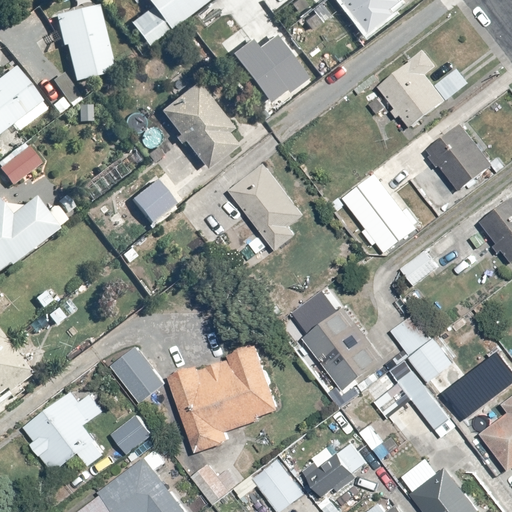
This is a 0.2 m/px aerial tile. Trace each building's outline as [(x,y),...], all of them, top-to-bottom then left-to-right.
[(144,44),(166,29),(204,0),(144,0),(149,7),(128,22),(144,44)] [(391,0),(335,0),(362,33),(388,13),(383,7),(391,0)] [(113,73),(97,4),(54,14),(70,83),(113,73)] [(436,65),(424,50),(376,87),(409,129),(468,83),(457,69),(433,87),(423,75),(436,65)] [(0,133),(40,102),(13,67),(0,77),(0,133)] [(185,149),(172,159),(188,181),(242,140),(196,80),(156,110),(185,149)] [(425,152),(432,162),(409,180),(439,218),(462,200),(458,194),(493,166),(460,124),(425,152)] [(40,164),(27,147),(0,167),(0,170),(12,186),(40,164)] [(304,216),(264,164),(228,192),(275,252),(294,237),(287,229),(304,216)] [(342,199),(365,229),(361,232),(372,246),(376,244),(383,254),(416,230),(389,193),(375,175),(342,199)] [(176,207),(154,176),(126,197),(149,227),(176,207)] [(56,229),(32,197),(9,214),(0,202),(0,270),(13,261),(56,229)] [(511,200),(497,212),(511,231),(511,200)] [(440,267),(427,250),(401,269),(415,287),(440,267)] [(383,359),(343,307),(301,339),(341,391),(383,359)] [(408,324),(393,334),(408,355),(423,344),(408,324)] [(0,392),(30,371),(0,330),(0,392)] [(169,382),(141,345),(116,364),(143,401),(169,382)] [(232,441),(228,431),(281,411),(255,345),(169,378),(198,454),(232,441)] [(471,385),(446,352),(433,362),(437,368),(425,377),(445,404),(471,385)] [(456,426),(409,366),(383,386),(399,407),(410,399),(441,438),(456,426)] [(79,403),(71,392),(24,428),(34,441),(30,445),(52,474),(80,453),(90,466),(107,453),(85,424),(104,410),(92,394),(79,403)] [(511,397),(505,403),(511,411),(479,434),(506,473),(511,468),(511,397)] [(153,434),(138,415),(113,435),(127,454),(153,434)] [(372,421),(359,430),(374,450),(387,441),(372,421)] [(302,479),(320,500),(316,504),(322,511),(341,511),(342,511),(328,494),(367,462),(350,440),(302,479)] [(187,511),(155,470),(167,461),(158,448),(75,511),(187,511)] [(244,481),(223,452),(193,475),(214,503),(244,481)] [(280,511),(304,496),(279,460),(253,478),(277,511),(280,511)] [(433,477),(421,462),(405,474),(416,489),(410,494),(423,511),(477,511),(444,469),(433,477)] [(404,511),(400,505),(390,511),(388,511),(379,500),(364,511),(404,511)]
